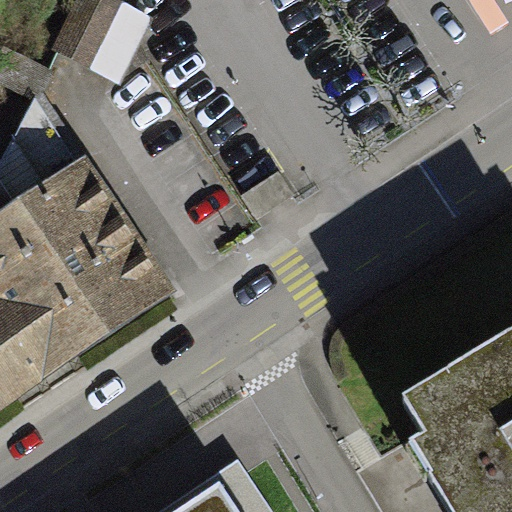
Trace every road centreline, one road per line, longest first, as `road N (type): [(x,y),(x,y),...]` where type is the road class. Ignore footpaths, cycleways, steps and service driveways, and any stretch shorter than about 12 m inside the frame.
road 1 (tertiary): [(273,309),(0,485)]
road 2 (tertiary): [(511,155),(273,309)]
road 3 (residential): [(273,309),(410,511)]
